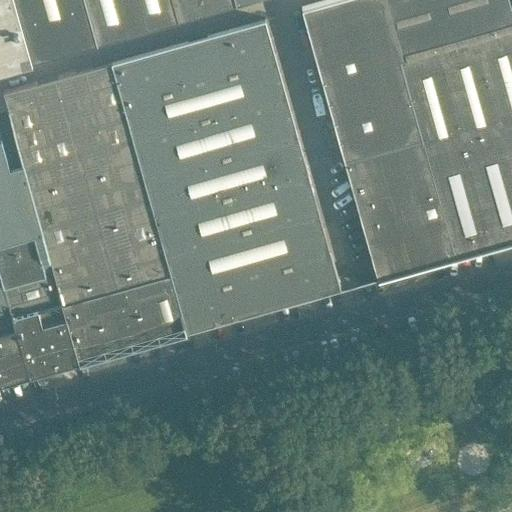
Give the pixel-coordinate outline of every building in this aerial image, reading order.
[(0,0),(0,70),(33,61),(15,0),(0,0)] [(15,0),(33,61),(98,43),(86,0),(15,0)] [(86,0),(98,43),(179,20),(173,0),(86,0)] [(173,0),(179,20),(236,4),(234,0),(173,0)] [(435,259),(363,0),(320,0),(301,5),(377,275),(435,259)] [(364,0),(363,0),(435,259),(511,237),(511,24),(381,61),(364,0)] [(265,16),(111,59),(187,329),(340,286),(265,16)] [(3,89),(23,160),(40,226),(49,257),(79,360),(187,329),(111,59),(3,89)] [(0,237),(40,226),(23,160),(9,164),(0,130),(0,237)] [(40,226),(0,237),(0,277),(29,374),(79,360),(49,257),(40,226)] [(0,381),(29,374),(0,277),(0,381)]
